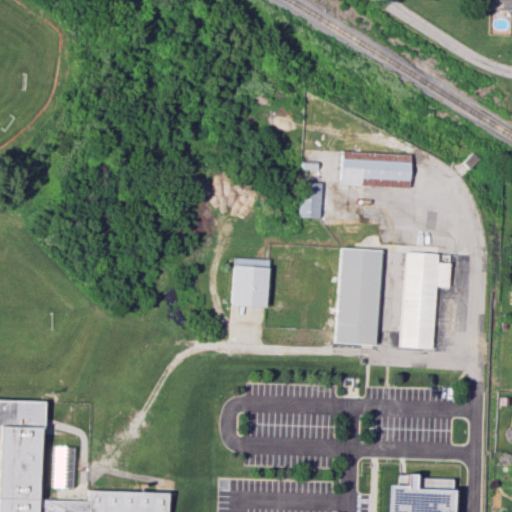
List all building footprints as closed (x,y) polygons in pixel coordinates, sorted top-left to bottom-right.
[(339,153),(410,157),(408,188),(337,184),(339,153)] [(300,164),(315,164),(315,172),(299,172),(300,164)] [(297,217),(318,218),(319,186),(298,185),(297,217)] [(339,247),(379,250),(372,346),(332,343),(339,247)] [(404,252),(436,253),(436,262),(448,263),(447,286),(434,286),(431,349),(399,347),(404,252)] [(234,265),(267,268),(264,307),(231,305),(234,265)] [(0,511),(167,511),(168,492),(87,489),(87,499),(35,498),(37,426),(41,426),(42,402),(0,400),(0,511)] [(70,487),(71,447),(51,446),(50,486),(70,487)] [(450,511),(451,479),(415,478),(415,474),(407,473),(407,486),(389,486),(388,511),(450,511)]
